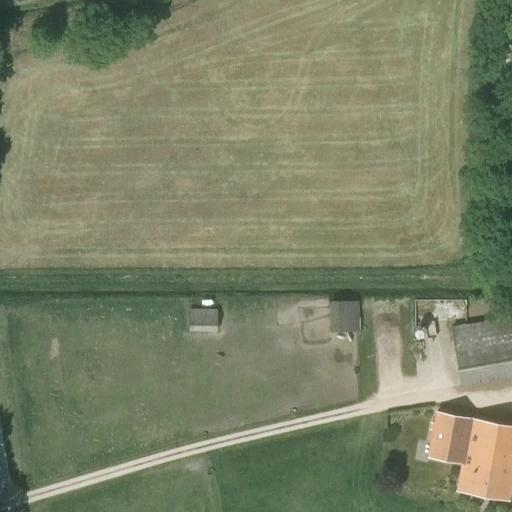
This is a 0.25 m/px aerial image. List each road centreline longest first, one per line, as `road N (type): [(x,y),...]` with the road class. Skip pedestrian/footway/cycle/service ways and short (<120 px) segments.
road 1 (track): [(511,397),(372,407),(15,511)]
road 2 (track): [(0,274),(511,266)]
road 3 (track): [(511,216),(494,151),(506,0)]
